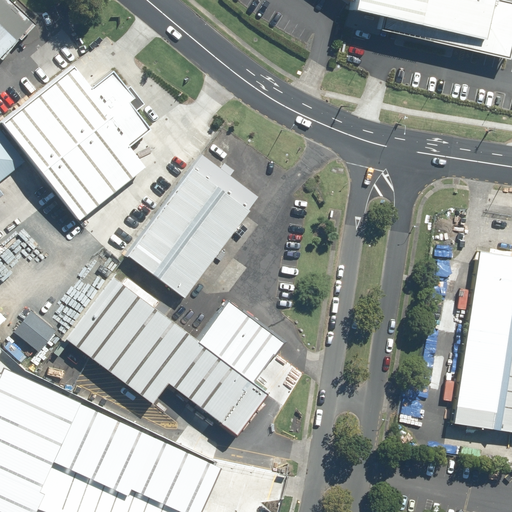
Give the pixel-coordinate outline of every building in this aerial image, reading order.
[(0,0),(0,57),(33,22),(8,0),(0,0)] [(359,0),(358,5),(388,11),(384,32),(510,60),(511,49),(511,4),(502,0),(359,0)] [(73,66),(0,122),(0,128),(31,169),(72,222),(140,169),(123,148),(150,127),(106,70),(87,84),(73,66)] [(0,194),(31,169),(0,128),(0,194)] [(258,195),(201,153),(125,257),(182,299),(258,195)] [(511,430),(511,253),(477,248),(451,422),(511,430)] [(234,431),(264,392),(250,381),(195,339),(110,275),(63,336),(151,403),(168,381),(234,431)] [(225,300),(195,339),(250,381),(280,342),(225,300)] [(200,511),(220,468),(8,369),(3,378),(0,376),(0,511),(200,511)]
